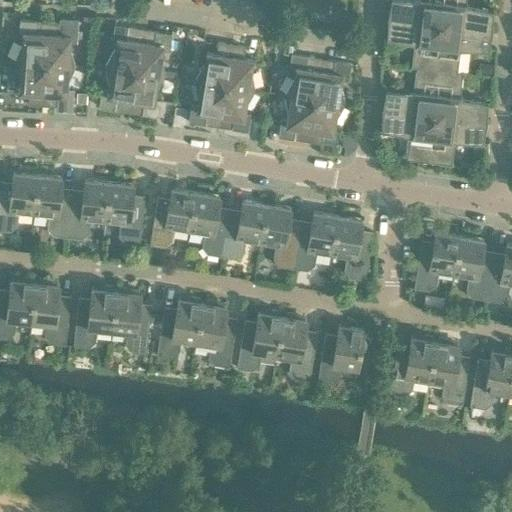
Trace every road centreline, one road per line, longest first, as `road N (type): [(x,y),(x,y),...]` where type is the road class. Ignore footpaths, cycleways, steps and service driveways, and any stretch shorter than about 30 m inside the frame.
road 1 (residential): [(389,313),(0,257)]
road 2 (tertiary): [(365,184),(113,142),(0,136)]
road 3 (residential): [(365,184),(372,48)]
road 4 (residential): [(240,20),(372,48)]
road 5 (residential): [(111,5),(240,20)]
road 6 (residential): [(511,332),(389,313)]
